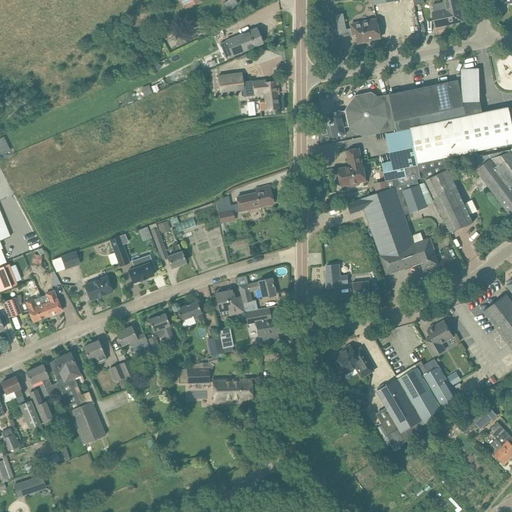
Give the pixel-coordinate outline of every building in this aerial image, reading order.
[(195,4),(192,0),(179,0),(184,9),(195,4)] [(445,2),(432,5),(434,13),(433,13),(433,17),(435,27),(447,25),(446,23),(453,22),(454,23),(463,21),(461,11),(459,11),(458,7),(460,7),(458,0),(447,0),(444,1),(445,2)] [(348,36),(343,14),(335,15),(340,37),(348,36)] [(351,25),(353,35),(356,34),(358,44),(374,40),(374,39),(380,38),(377,19),(351,25)] [(226,41),(219,43),(225,58),(262,43),(256,29),(226,41)] [(242,72),(217,75),(219,94),(243,91),(244,91),(243,83),(242,72)] [(483,112),(480,101),(464,102),(463,93),(462,76),(456,75),(458,80),(389,94),(397,132),(411,129),(410,128),(440,122),(483,113),(483,112)] [(244,91),(243,91),(243,96),(254,94),(264,93),(265,102),(260,102),(261,111),(279,109),(276,90),(278,90),(277,81),(266,82),(265,80),(252,82),(253,82),(243,83),(244,91)] [(152,93),(149,85),(141,88),(144,96),(152,93)] [(330,122),(333,137),(345,135),(344,127),(349,126),(349,127),(363,136),(386,132),(387,134),(397,132),(389,94),(378,97),(371,92),(355,96),(345,110),(341,111),(340,111),(330,113),(332,121),(330,122)] [(483,113),(440,122),(447,157),(453,156),(455,162),(468,159),(478,157),(477,151),(511,143),(511,121),(509,107),(483,112),(483,113)] [(410,128),(411,129),(418,165),(419,170),(446,164),(445,158),(447,157),(440,122),(410,128)] [(386,181),(385,181),(387,189),(395,187),(417,180),(421,178),(418,165),(411,129),(397,132),(387,134),(392,161),(382,164),(386,181)] [(362,164),(361,158),(359,148),(346,151),(350,166),(337,169),(341,187),(367,181),(363,164),(362,164)] [(511,153),(509,150),(478,157),(468,159),(511,218),(511,217),(511,153)] [(446,164),(419,170),(420,172),(422,172),(434,198),(451,233),(473,222),(470,215),(477,211),(472,200),(465,204),(446,165),(446,164)] [(0,198),(11,194),(0,169),(0,198)] [(364,209),(372,232),(406,220),(404,215),(427,207),(422,194),(429,191),(424,183),(419,185),(417,180),(395,187),(387,189),(375,194),(361,199),(361,200),(347,204),(351,214),(364,209)] [(373,183),(375,194),(387,189),(385,181),(373,183)] [(218,214),(221,223),(234,220),(233,213),(247,210),(247,207),(273,201),(269,186),(255,189),(256,193),(236,198),(238,204),(230,206),(232,211),(218,214)] [(3,248),(0,241),(0,240),(10,237),(0,211),(0,264),(6,263),(0,249),(3,248)] [(406,220),(372,232),(380,256),(387,275),(405,268),(405,269),(412,267),(411,266),(421,262),(423,270),(439,265),(432,246),(434,245),(431,238),(414,244),(406,220)] [(170,230),(167,221),(157,225),(160,233),(170,230)] [(165,250),(155,224),(149,226),(159,252),(165,250)] [(148,226),(140,230),(144,240),(153,237),(148,226)] [(124,234),(109,240),(119,267),(129,263),(122,244),(127,242),(124,234)] [(174,254),(167,257),(171,268),(185,263),(181,252),(178,244),(176,245),(172,247),(174,254)] [(75,251),(61,256),(66,269),(79,264),(75,251)] [(134,268),(128,271),(132,283),(139,280),(140,281),(146,278),(146,277),(154,274),(151,266),(153,266),(149,255),(141,258),(132,262),(134,268)] [(0,291),(17,285),(8,264),(0,267),(0,291)] [(340,276),(339,265),(326,266),(327,277),(326,277),(327,288),(341,287),(341,284),(348,283),(347,276),(340,276)] [(84,285),(90,300),(113,292),(107,277),(84,285)] [(259,282),(248,285),(249,291),(260,289),(262,298),(275,295),(271,278),(259,281),(259,282)] [(369,281),(352,283),(353,293),(370,291),(369,281)] [(247,284),(238,286),(241,297),(242,303),(251,301),(249,291),(247,284)] [(54,291),(41,296),(48,316),(62,311),(54,291)] [(232,291),(215,294),(219,311),(227,309),(229,315),(244,312),(242,303),(241,297),(233,298),(232,291)] [(511,300),(507,293),(483,312),(511,350),(511,300)] [(48,316),(41,296),(34,299),(33,298),(25,301),(33,322),(48,316)] [(20,313),(14,298),(6,301),(12,315),(12,316),(20,313)] [(251,301),(242,303),(244,312),(244,313),(245,312),(257,310),(255,300),(251,301)] [(6,301),(2,302),(8,317),(12,315),(6,301)] [(201,313),(200,311),(196,302),(176,309),(180,320),(193,316),(196,323),(203,320),(200,313),(201,313)] [(262,319),(260,309),(257,310),(245,312),(247,325),(255,323),(255,321),(262,319)] [(153,332),(156,331),(158,336),(164,334),(166,340),(173,337),(168,326),(169,326),(165,314),(148,320),(153,332)] [(255,321),(255,323),(258,337),(283,332),(280,318),(262,321),(262,319),(255,321)] [(432,339),(426,343),(434,356),(445,350),(442,343),(453,336),(444,321),(428,331),(432,339)] [(116,333),(120,342),(122,346),(129,342),(136,358),(152,352),(144,334),(136,337),(131,326),(116,333)] [(229,328),(219,330),(220,337),(222,348),(233,346),(229,328)] [(148,339),(153,353),(160,350),(155,336),(148,339)] [(207,339),(210,355),(223,353),(222,348),(220,337),(207,339)] [(88,359),(95,357),(98,364),(106,360),(103,353),(98,341),(83,348),(88,359)] [(345,350),(336,356),(340,364),(338,366),(343,374),(345,374),(347,378),(358,371),(362,377),(373,370),(361,349),(354,353),(352,348),(346,352),(345,350)] [(51,367),(70,411),(84,444),(105,435),(93,403),(89,391),(78,395),(71,378),(79,375),(75,365),(70,353),(55,360),(57,364),(51,367)] [(128,360),(119,364),(125,377),(126,380),(135,376),(128,360)] [(171,383),(176,383),(210,384),(208,362),(187,366),(187,369),(177,370),(170,371),(171,383)] [(414,370),(398,379),(425,426),(460,401),(451,386),(446,379),(439,366),(428,373),(421,362),(415,365),(417,368),(414,370)] [(115,382),(125,377),(119,364),(109,369),(115,382)] [(45,388),(48,394),(59,389),(54,377),(49,379),(47,376),(48,376),(43,365),(26,372),(31,384),(41,379),(45,388)] [(456,372),(446,379),(451,386),(461,379),(456,372)] [(15,377),(1,383),(5,392),(6,394),(2,395),(5,402),(16,398),(22,395),(19,388),(20,388),(19,386),(15,377)] [(213,381),(213,400),(252,399),(251,379),(213,381)] [(425,426),(398,379),(385,386),(384,384),(381,385),(379,387),(377,388),(378,390),(377,391),(387,407),(376,414),(396,448),(427,429),(425,426)] [(29,393),(35,406),(34,406),(40,421),(51,417),(45,402),(42,403),(37,390),(29,393)] [(363,394),(356,399),(363,410),(370,406),(363,394)] [(19,405),(29,428),(41,424),(31,400),(19,405)] [(496,410),(477,421),(480,427),(499,416),(496,410)] [(511,445),(510,444),(511,442),(511,437),(508,433),(497,422),(491,429),(494,432),(491,435),(496,439),(488,447),(504,464),(511,456),(511,445)] [(19,446),(14,434),(3,439),(8,451),(19,446)] [(66,448),(61,450),(64,460),(69,458),(66,448)] [(5,460),(0,461),(0,476),(2,482),(11,480),(5,460)] [(20,483),(24,495),(46,488),(42,476),(20,483)] [(133,485),(127,488),(130,493),(136,490),(133,485)]
